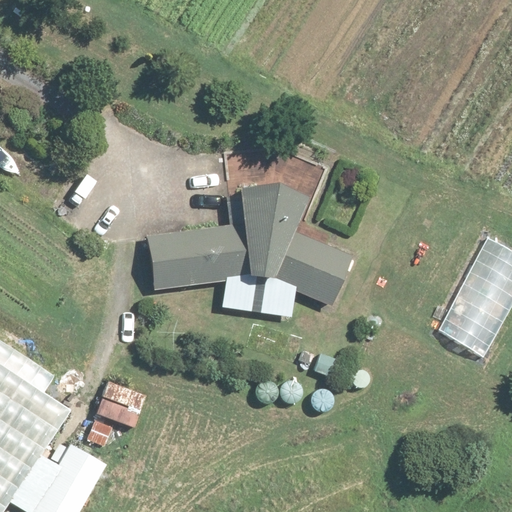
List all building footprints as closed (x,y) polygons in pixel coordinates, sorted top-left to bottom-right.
[(227,229),(149,238),(155,294),(223,283),(221,312),(291,320),(294,291),(335,308),(356,255),(298,235),(308,208),(272,199),(227,198),(227,229)] [(511,252),(416,199),(356,304),(477,372),(511,310),(511,252)] [(0,360),(0,509),(69,407),(0,360)] [(148,387),(106,373),(93,412),(136,425),(148,387)] [(110,425),(93,419),(87,436),(104,442),(110,425)] [(38,456),(10,502),(26,511),(79,511),(108,463),(70,441),(57,465),(38,456)]
